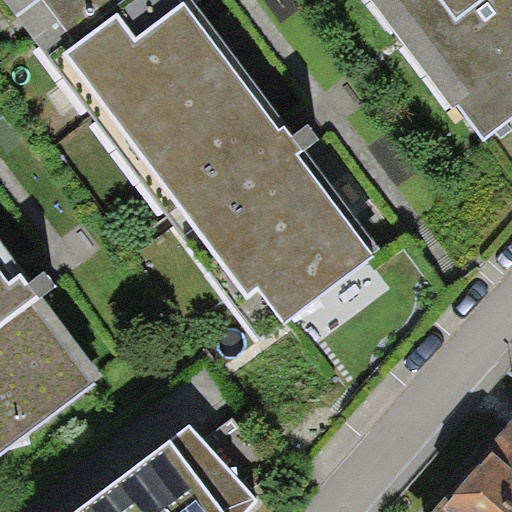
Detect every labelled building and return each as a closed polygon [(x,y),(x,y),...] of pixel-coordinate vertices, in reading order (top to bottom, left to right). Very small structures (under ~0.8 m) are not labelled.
[(363,254),(173,0),(0,0),(0,1),(250,338),(363,254)] [(511,109),(511,0),(359,0),(467,143),(511,109)] [(0,278),(0,440),(79,380),(0,278)] [(253,511),(257,508),(189,432),(84,511),(253,511)] [(511,511),(511,442),(455,511),(511,511)]
